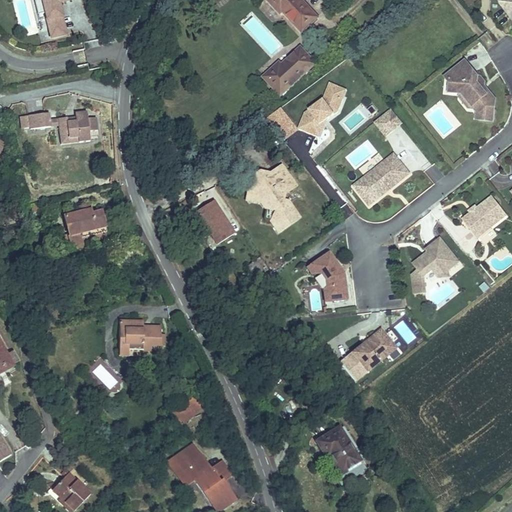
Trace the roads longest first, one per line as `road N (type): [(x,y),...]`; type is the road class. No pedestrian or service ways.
road 1 (unclassified): [(276,511),(240,411),(130,181),(129,52)]
road 2 (residential): [(129,52),(39,65),(0,55)]
